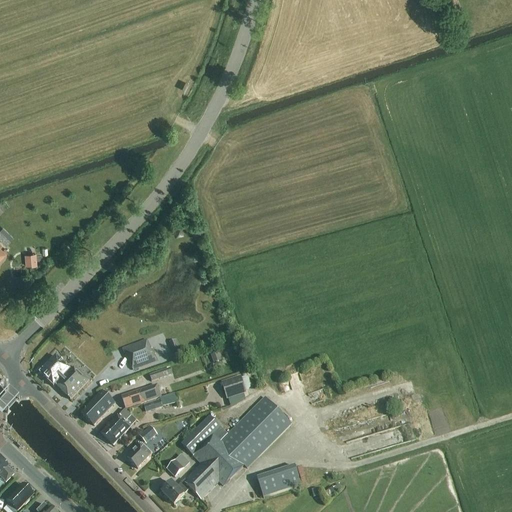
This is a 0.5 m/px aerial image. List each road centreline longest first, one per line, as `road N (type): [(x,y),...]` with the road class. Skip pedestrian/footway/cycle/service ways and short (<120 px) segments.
road 1 (tertiary): [(2,357),(172,178),(218,104),(254,0)]
road 2 (track): [(272,468),(360,464),(511,416)]
road 3 (residential): [(152,511),(23,383)]
